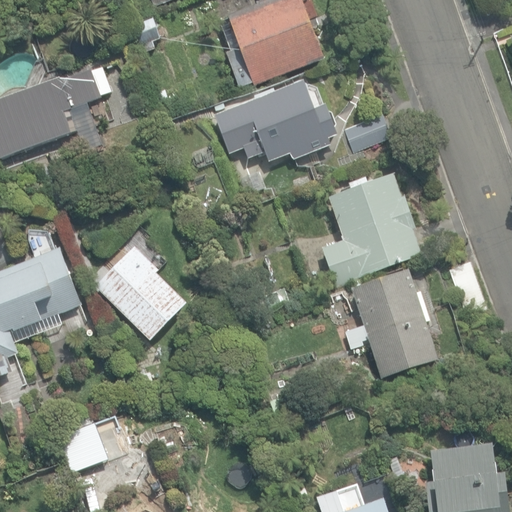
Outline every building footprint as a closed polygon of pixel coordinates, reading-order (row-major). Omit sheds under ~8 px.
[(227,54),(239,88),(253,83),(255,86),(325,61),(311,22),(318,19),(311,0),(267,0),(257,4),(257,5),(228,16),(240,49),(227,54)] [(161,40),(153,20),(122,32),(131,56),(156,46),(154,43),(161,40)] [(0,158),(74,132),(68,114),(106,101),(104,94),(113,90),(105,67),(63,82),(61,78),(0,98),(0,158)] [(262,144),(270,164),(293,155),(295,160),(312,154),(310,148),(339,137),(335,128),(336,126),(332,115),(330,115),(327,106),(316,110),(309,93),(310,92),(309,86),(306,85),(305,82),(303,83),(302,83),(295,85),(295,86),(276,93),(275,90),(256,97),(257,101),(216,116),(230,155),(262,144)] [(344,129),(353,153),(392,139),(383,115),(344,129)] [(254,174),(239,180),(246,198),(261,193),(254,174)] [(323,249),(337,287),(423,257),(414,232),(417,231),(406,199),(403,200),(394,176),(370,185),(368,179),(350,185),(352,191),(330,199),(345,241),(323,249)] [(152,342),(190,305),(158,273),(160,271),(137,248),(98,287),(152,342)] [(0,362),(20,355),(12,332),(15,331),(15,333),(19,332),(22,340),(63,325),(59,315),(83,307),(62,250),(0,272),(0,362)] [(449,271),(466,320),(489,312),(472,263),(449,271)] [(369,340),(381,378),(440,359),(428,322),(431,321),(422,293),(417,294),(410,272),(352,291),(363,325),(346,331),(351,346),(369,340)] [(264,295),(270,311),(293,302),(286,286),(285,286),(264,295)] [(330,295),(332,303),(350,301),(346,296),(345,291),(330,295)] [(134,377),(138,392),(154,387),(151,373),(134,377)] [(510,511),(506,473),(497,474),(493,443),(431,450),(438,511),(510,511)] [(370,480),(376,495),(396,488),(389,472),(370,480)] [(388,511),(385,500),(348,511),(345,511),(339,492),(318,499),(322,511),(388,511)]
